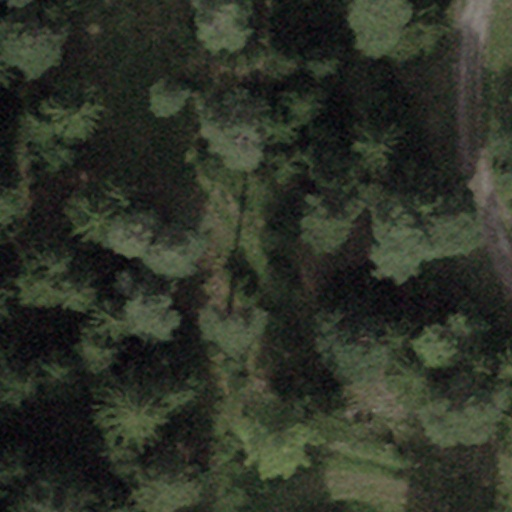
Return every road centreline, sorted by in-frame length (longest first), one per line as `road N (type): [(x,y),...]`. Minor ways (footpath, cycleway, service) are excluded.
road 1 (track): [(475,0),(451,64),(511,272)]
road 2 (track): [(262,511),(285,492),(372,484),(423,511)]
